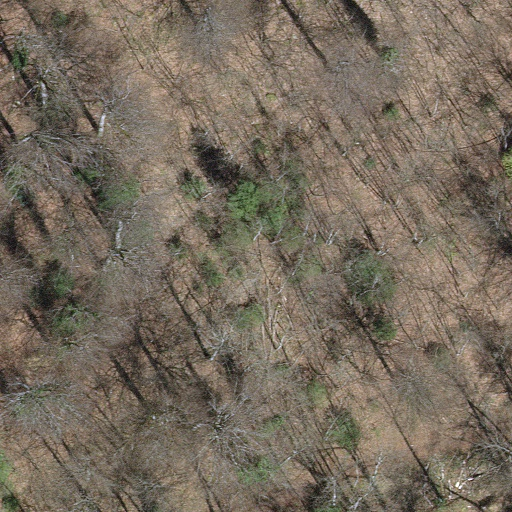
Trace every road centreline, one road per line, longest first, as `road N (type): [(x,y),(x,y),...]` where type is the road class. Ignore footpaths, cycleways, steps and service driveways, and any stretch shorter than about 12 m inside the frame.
road 1 (track): [(0,137),(41,110),(278,0)]
road 2 (track): [(295,511),(430,442),(511,413)]
